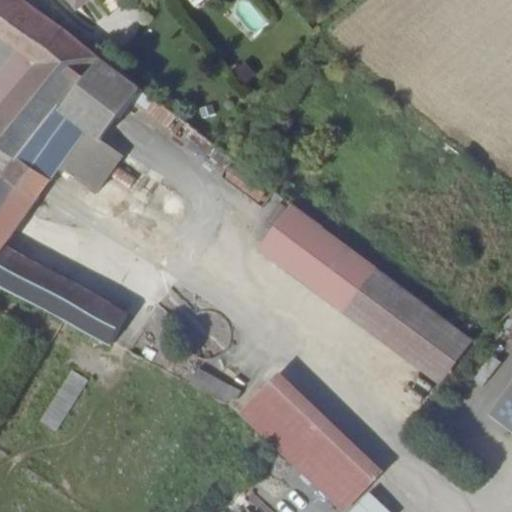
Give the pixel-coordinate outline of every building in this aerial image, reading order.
[(0,0),(0,36),(20,52),(38,66),(0,112),(0,145),(18,160),(6,177),(0,184),(0,282),(67,319),(115,346),(131,313),(5,246),(38,200),(50,183),(60,169),(88,130),(106,143),(135,106),(147,116),(161,101),(119,63),(33,0),(0,0)] [(104,0),(67,0),(75,16),(104,0)] [(0,112),(38,66),(20,52),(0,77),(0,112)] [(161,101),(147,116),(167,135),(182,119),(161,101)] [(106,143),(88,130),(60,169),(96,194),(124,156),(106,143)] [(231,168),(225,177),(258,201),(265,192),(231,168)] [(376,265),(290,205),(259,249),(345,309),(376,265)] [(445,378),(476,335),(376,265),(345,309),(445,378)] [(485,384),(501,362),(491,355),(475,377),(485,384)] [(72,370),(40,422),(57,432),(89,380),(72,370)] [(223,385),(202,373),(193,388),(215,400),(223,385)] [(243,393),(224,382),(223,385),(215,400),(224,405),(228,400),(239,399),(243,393)] [(257,415),(258,405),(278,399),(267,388),(244,412),(253,421),(257,415)] [(268,436),(344,510),(368,485),(278,399),(258,405),(257,415),(253,421),(258,427),(268,436)] [(511,403),(501,419),(511,427),(511,403)]
